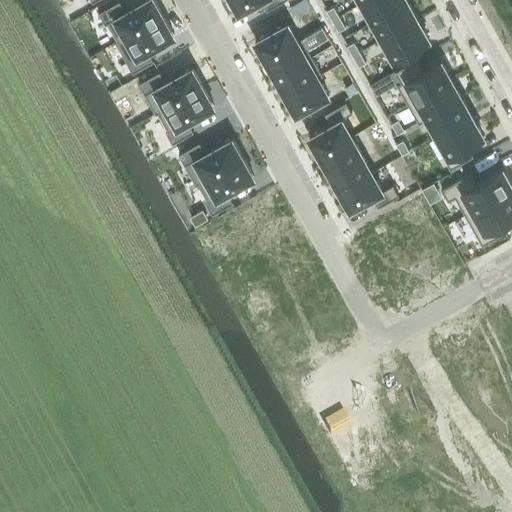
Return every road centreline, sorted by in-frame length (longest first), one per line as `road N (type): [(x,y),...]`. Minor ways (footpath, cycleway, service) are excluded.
road 1 (residential): [(382,343),(191,0)]
road 2 (residential): [(511,268),(382,343)]
